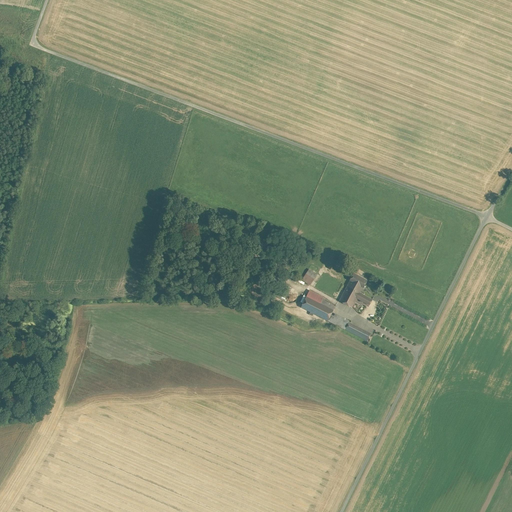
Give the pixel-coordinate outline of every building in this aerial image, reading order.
[(317,275),(309,269),(302,280),(310,285),(317,274),(317,275)] [(350,281),(362,287),(363,288),(367,281),(353,273),(349,280),(350,281)] [(362,287),(350,281),(347,286),(359,293),(360,293),(362,287)] [(359,293),(347,286),(339,301),(352,308),(357,298),(369,305),(372,300),(360,293),(359,293)] [(323,298),(310,291),(307,297),(320,304),(322,300),(323,298)] [(307,297),(306,296),(301,307),(328,321),(331,313),(333,310),(320,304),(307,297)] [(335,306),(322,300),(320,304),(333,310),(335,306)] [(348,322),(331,313),(328,321),(345,329),(348,322)] [(371,334),(348,322),(345,329),(367,341),(371,334)]
